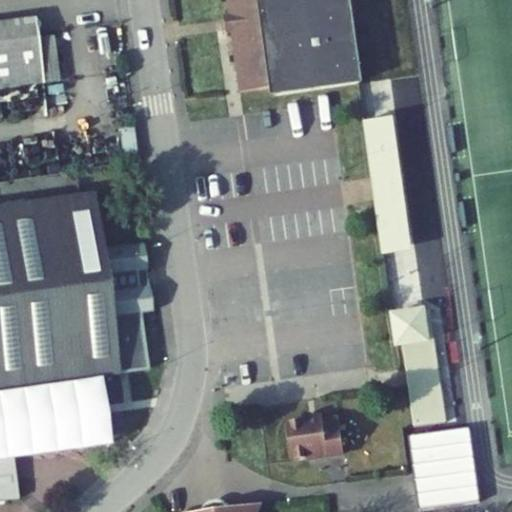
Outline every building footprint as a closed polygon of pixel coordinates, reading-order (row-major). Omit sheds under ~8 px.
[(226,0),(229,15),(231,35),(240,93),(272,88),(273,97),(360,84),(348,0),(226,0)] [(5,21),(0,22),(0,98),(15,97),(5,21)] [(392,120),(365,123),(375,189),(384,257),(412,253),(392,120)] [(0,391),(119,375),(111,317),(151,312),(147,288),(138,289),(138,285),(136,275),(136,271),(145,270),(142,246),(101,252),(93,192),(0,205),(0,391)] [(138,285),(151,283),(150,273),(136,275),(138,285)] [(403,346),(413,428),(450,424),(439,341),(430,342),(425,312),(392,316),(396,347),(403,346)] [(286,424),(292,462),(344,454),(339,420),(323,423),(323,419),(286,424)] [(0,502),(22,500),(19,458),(0,459),(0,502)] [(208,504),(203,510),(229,507),(222,502),(215,502),(208,504)]
